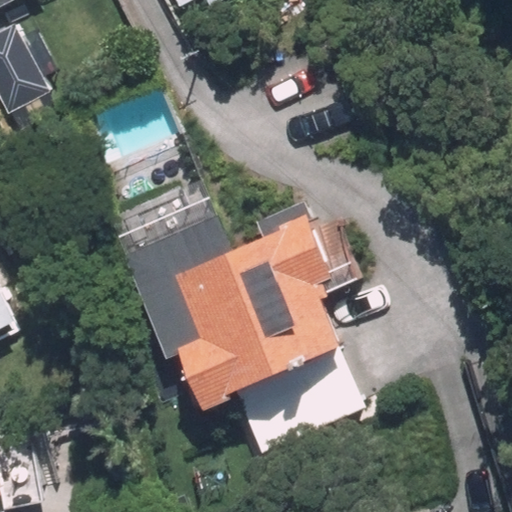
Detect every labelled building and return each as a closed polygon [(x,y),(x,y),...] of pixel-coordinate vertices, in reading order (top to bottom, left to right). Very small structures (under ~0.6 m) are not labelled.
[(0,0),(0,19),(36,0),(0,0)] [(210,0),(185,0),(191,10),(210,0)] [(63,93),(26,24),(0,37),(0,78),(20,115),(63,93)] [(49,129),(31,138),(43,161),(61,152),(49,129)] [(243,399),(241,393),(287,375),(303,414),(360,391),(344,351),(350,349),(330,302),(340,297),(334,282),(347,277),(321,216),(290,228),(291,231),(182,277),(207,335),(186,345),(213,412),(243,399)] [(0,344),(27,332),(0,276),(0,344)] [(0,510),(14,507),(0,435),(0,510)]
